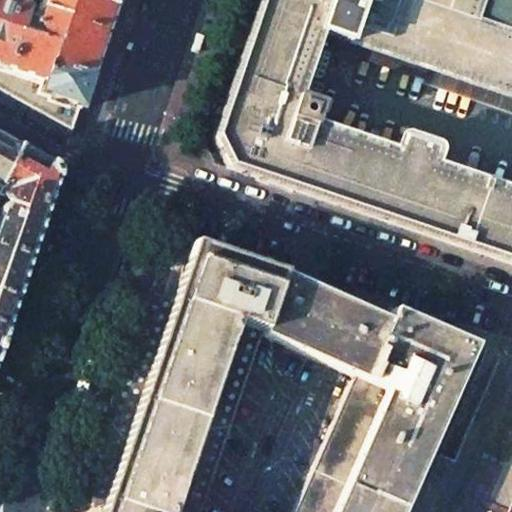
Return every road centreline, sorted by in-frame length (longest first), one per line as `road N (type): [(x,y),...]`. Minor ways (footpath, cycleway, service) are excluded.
road 1 (residential): [(113,171),(511,298)]
road 2 (residential): [(33,412),(113,171)]
road 3 (residential): [(113,171),(169,0)]
road 4 (residential): [(0,119),(71,159),(113,171)]
